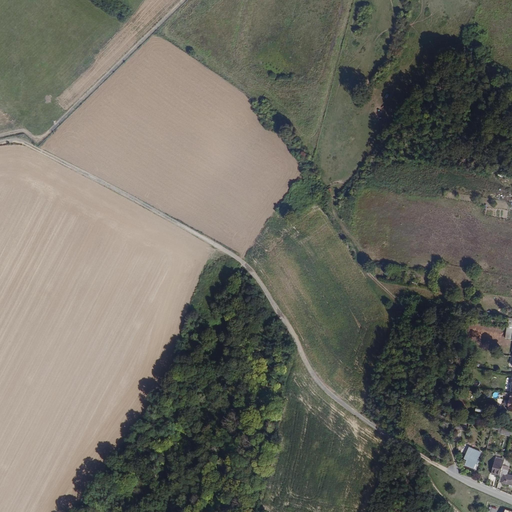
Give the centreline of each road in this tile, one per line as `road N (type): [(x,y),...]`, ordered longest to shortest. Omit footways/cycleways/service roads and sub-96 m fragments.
road 1 (track): [(458,475),(368,422),(317,380),(247,265),(22,140),(0,142)]
road 2 (track): [(458,475),(423,339),(366,270),(334,198)]
